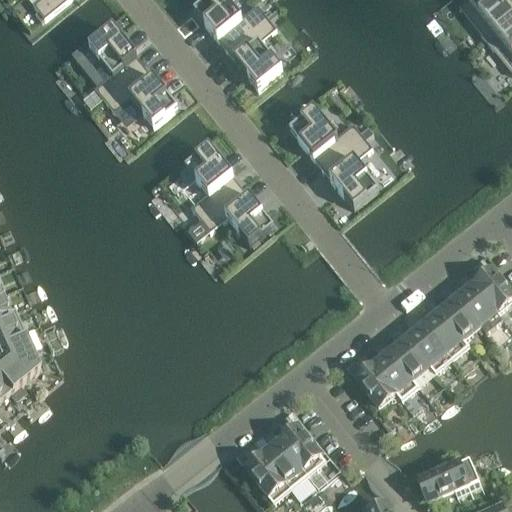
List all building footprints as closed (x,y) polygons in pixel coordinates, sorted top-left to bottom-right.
[(74,0),(45,0),(33,10),(45,24),(74,0)] [(226,55),(267,22),(258,11),(241,24),(221,0),(213,0),(194,16),(226,55)] [(474,0),(469,5),(479,17),(469,25),(487,47),(511,26),(511,13),(501,0),(474,0)] [(277,34),(267,22),(226,55),(258,95),(283,76),(260,48),(277,34)] [(511,26),(487,47),(511,77),(511,26)] [(95,94),(105,106),(146,73),(114,33),(90,53),(112,81),(95,94)] [(146,73),(105,106),(115,118),(131,105),(154,133),(178,113),(146,73)] [(290,135),(322,174),(363,141),(354,129),(337,143),(314,115),(290,135)] [(322,174),(354,214),(379,195),(356,167),(373,153),(363,141),(322,174)] [(186,172),(208,200),(192,213),(201,225),(242,192),(210,152),(186,172)] [(250,252),(274,232),(242,192),(201,225),(211,237),(227,224),(250,252)] [(511,299),(483,264),(474,271),(483,282),(475,289),(498,318),(511,307),(511,299)] [(458,303),(482,332),(481,332),(486,338),(503,325),(498,318),(475,289),(466,278),(457,285),(466,296),(458,303)] [(450,310),(441,316),(465,345),(481,332),(482,332),(458,303),(449,291),(440,298),(450,310)] [(0,301),(0,324),(8,321),(8,320),(0,301)] [(432,305),(423,312),(433,323),(425,330),(453,365),(470,351),(465,345),(441,316),(432,305)] [(0,347),(22,338),(13,318),(8,320),(8,321),(0,324),(0,347)] [(408,343),(431,372),(431,373),(436,379),(453,365),(425,330),(415,318),(407,325),(416,337),(408,343)] [(399,332),(390,339),(399,350),(391,357),(414,386),(431,373),(431,372),(408,343),(399,332)] [(22,338),(0,347),(0,366),(39,376),(22,338)] [(374,371),(397,399),(397,400),(402,406),(419,392),(414,386),(391,357),(382,345),(373,353),(382,364),(374,371)] [(356,385),(380,414),(397,400),(397,399),(374,371),(365,359),(356,366),(365,378),(356,385)] [(0,393),(7,401),(39,376),(0,366),(0,393)] [(309,481),(326,467),(289,420),(280,428),(289,439),(280,446),(309,481)] [(389,424),(384,428),(390,436),(395,431),(389,424)] [(272,453),(264,460),(292,495),(309,481),(280,446),(271,435),(262,442),(272,453)] [(254,448),(245,456),(255,467),(246,474),(274,509),(292,495),(264,460),(254,448)] [(470,464),(421,485),(418,487),(428,509),(455,497),(458,502),(482,492),(470,464)]
